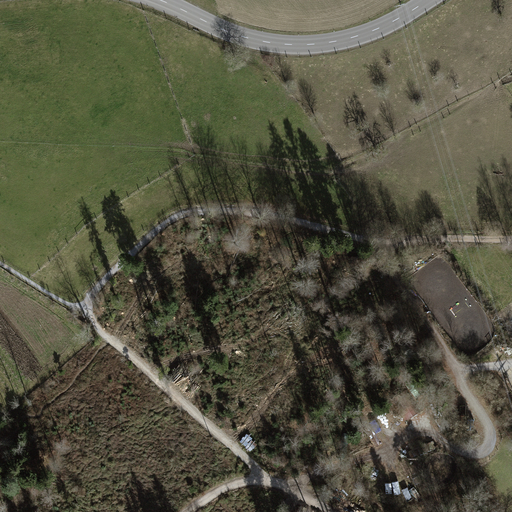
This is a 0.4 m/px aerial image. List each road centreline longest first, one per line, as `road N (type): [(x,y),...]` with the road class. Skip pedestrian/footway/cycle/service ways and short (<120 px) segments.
road 1 (track): [(82,304),(164,222),(186,211),(263,211),(379,240),(511,238)]
road 2 (track): [(379,240),(489,417),(492,441),(464,454),(432,435),(406,434),(288,489)]
road 3 (tertiary): [(427,0),(377,29),(306,44),(242,36),(160,0)]
